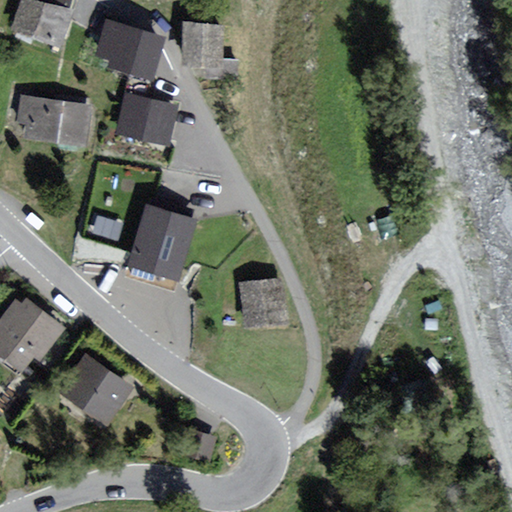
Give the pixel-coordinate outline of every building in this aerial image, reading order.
[(20,0),(16,0),(6,33),(58,49),(70,11),(65,9),(67,0),(26,0),(26,2),(20,0)] [(155,36),(106,15),(90,54),(139,75),(155,36)] [(215,26),(173,21),(173,45),(194,80),(230,82),(231,60),(213,58),(215,26)] [(170,149),(182,106),(127,91),(115,134),(170,149)] [(90,109),(18,96),(11,134),(83,147),(90,109)] [(185,221),(138,206),(118,264),(166,280),(185,221)] [(275,281),(233,284),(236,329),(279,326),(275,281)] [(58,329),(21,300),(16,306),(7,299),(0,307),(0,364),(11,373),(25,356),(33,362),(58,329)] [(127,389),(82,356),(55,393),(100,426),(127,389)] [(203,466),(211,439),(185,431),(177,458),(203,466)]
